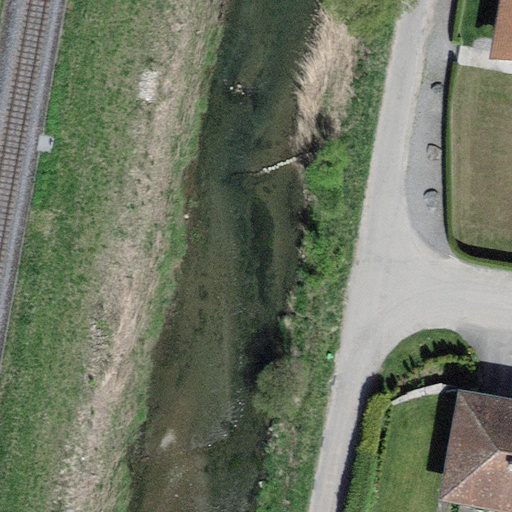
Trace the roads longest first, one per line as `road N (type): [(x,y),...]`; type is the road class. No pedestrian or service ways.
road 1 (unclassified): [(373,277),(422,0)]
road 2 (unclassified): [(326,511),(373,277)]
road 3 (unclassified): [(511,302),(373,277)]
